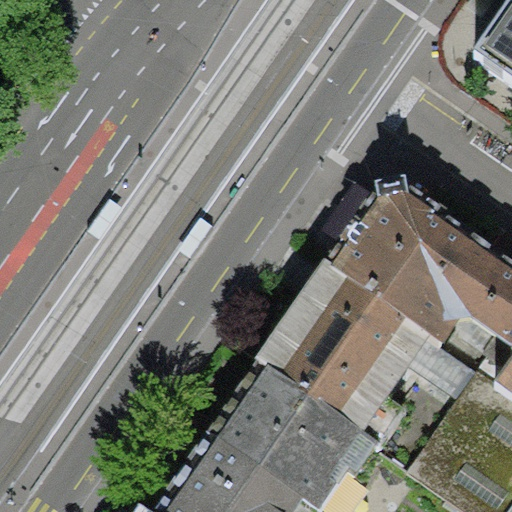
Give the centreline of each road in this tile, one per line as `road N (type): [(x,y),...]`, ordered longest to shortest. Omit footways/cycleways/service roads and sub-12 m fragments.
road 1 (primary): [(47,511),(356,69)]
road 2 (primary): [(111,74),(0,250)]
road 3 (residential): [(356,69),(511,183)]
